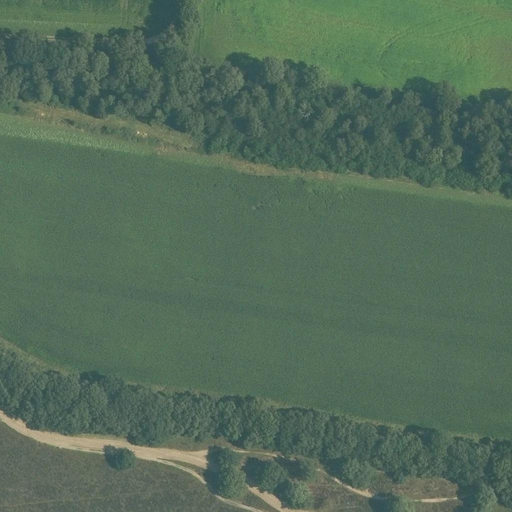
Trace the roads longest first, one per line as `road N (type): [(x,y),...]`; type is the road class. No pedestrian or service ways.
road 1 (track): [(0,354),(47,381),(511,457)]
road 2 (track): [(0,403),(38,425),(195,457),(298,511)]
road 3 (track): [(191,138),(31,103),(16,89),(4,37)]
road 4 (track): [(181,0),(173,33),(150,44),(0,37)]
